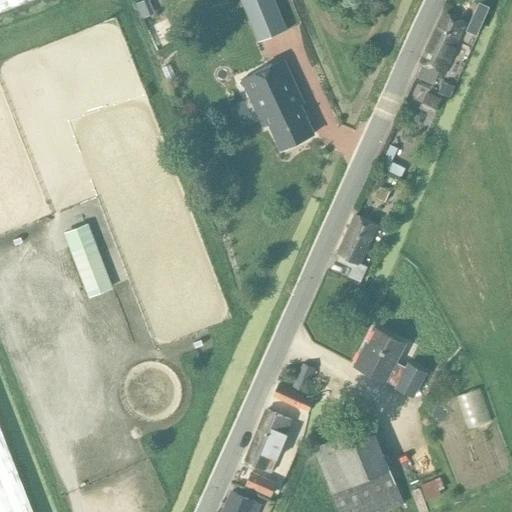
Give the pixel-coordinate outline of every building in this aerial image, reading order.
[(0,0),(0,12),(31,0),(0,0)] [(286,27),(276,2),(274,0),(241,0),(247,13),(257,39),(286,27)] [(484,20),(491,6),(480,2),(474,16),(484,20)] [(415,81),(432,89),(436,78),(440,80),(443,73),(466,23),(444,13),(421,63),(423,64),(415,81)] [(270,123),(281,148),(314,133),(301,104),(304,103),(284,61),(243,80),(264,126),(270,123)] [(442,82),(438,93),(450,98),(454,87),(442,82)] [(427,93),(424,99),(438,106),(441,99),(427,93)] [(381,188),(376,198),(385,202),(390,192),(381,188)] [(349,278),(360,283),(367,267),(360,264),(377,224),(356,215),(338,254),(348,259),(346,264),(354,268),(349,278)] [(85,220),(62,229),(71,253),(69,254),(86,299),(111,289),(99,258),(85,220)] [(396,388),(415,398),(428,373),(409,363),(406,368),(395,363),(405,345),(376,330),(365,352),(362,350),(355,366),(386,382),(386,381),(397,387),(396,388)] [(303,365),(293,388),(305,393),(315,370),(303,365)] [(313,401),(278,385),(273,396),(307,413),(313,401)] [(467,428),(492,420),(481,387),(456,395),(467,428)] [(267,410),(246,462),(270,471),(291,420),(267,410)] [(314,449),(339,511),(386,511),(403,505),(371,426),(314,449)] [(0,511),(31,511),(0,432),(0,511)] [(277,484),(252,473),(246,487),(271,497),(277,484)] [(223,511),(256,511),(259,505),(232,493),(223,511)]
